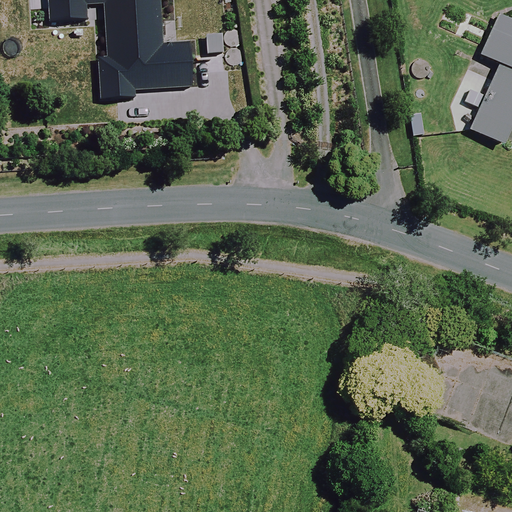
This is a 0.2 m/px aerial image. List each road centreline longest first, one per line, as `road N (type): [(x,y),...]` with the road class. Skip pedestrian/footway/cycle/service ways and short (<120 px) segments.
road 1 (residential): [(0,215),(243,203),(395,233)]
road 2 (residential): [(359,0),(395,233)]
road 3 (residential): [(395,233),(511,277)]
